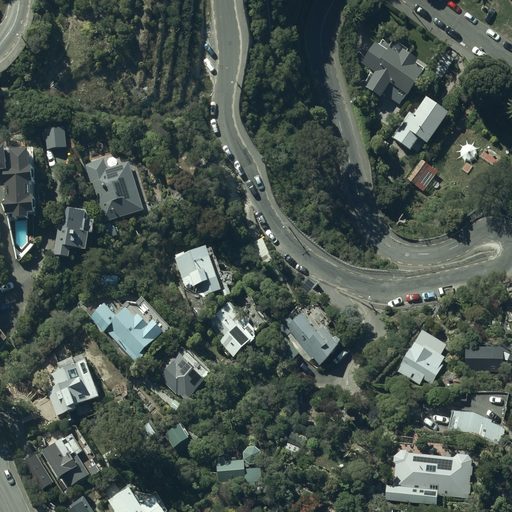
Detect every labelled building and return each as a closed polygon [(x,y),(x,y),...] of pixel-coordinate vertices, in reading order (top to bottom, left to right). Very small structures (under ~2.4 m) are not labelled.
[(375,38),(357,63),(372,74),(362,89),(380,102),(385,95),(399,105),(405,96),(408,98),(425,74),(415,67),(419,62),(400,49),(397,53),(375,38)] [(449,114),(425,98),(411,118),(410,117),(394,140),(410,152),(418,141),(426,147),(449,114)] [(64,128),(45,129),(47,150),(66,149),(64,128)] [(508,158),(461,128),(426,181),(447,195),(454,184),(462,189),(466,183),(484,195),(508,158)] [(4,152),(4,149),(0,149),(0,170),(3,171),(5,215),(12,215),(12,220),(28,220),(28,214),(34,214),(32,168),(28,168),(28,151),(4,152)] [(103,223),(143,211),(127,163),(107,169),(103,159),(84,165),(103,223)] [(85,213),(66,209),(61,229),(58,228),(53,255),(69,258),(71,249),(84,252),(88,234),(81,232),(85,213)] [(272,261),(263,239),(250,244),(259,266),(272,261)] [(207,248),(174,259),(185,291),(200,286),(204,298),(221,292),(207,248)] [(118,275),(101,276),(101,290),(119,289),(118,275)] [(219,343),(233,357),(259,332),(230,303),(208,325),(222,340),(219,343)] [(105,304),(90,318),(103,333),(106,331),(135,363),(146,353),(143,350),(162,333),(152,321),(148,325),(139,315),(135,318),(127,309),(117,318),(105,304)] [(319,334),(303,315),(287,328),(318,364),(336,348),(322,331),(319,334)] [(446,344),(422,330),(396,374),(418,386),(422,380),(430,384),(445,358),(440,355),(446,344)] [(299,353),(290,344),(282,352),(290,361),(299,353)] [(54,389),(46,392),(56,417),(76,410),(75,407),(100,397),(84,354),(74,358),(70,347),(55,352),(57,359),(64,357),(65,361),(57,364),(60,371),(63,370),(64,372),(50,377),(54,389)] [(503,348),(463,348),(463,373),(503,373),(503,368),(511,371),(511,353),(503,353),(503,348)] [(180,356),(158,377),(176,395),(178,393),(186,401),(206,381),(180,356)] [(460,411),(452,411),(448,432),(502,441),(510,396),(492,393),(466,393),(466,401),(460,401),(460,411)] [(178,426),(165,434),(178,454),(191,446),(178,426)] [(56,445),(53,441),(44,447),(46,450),(41,453),(58,480),(62,478),(68,489),(89,476),(82,466),(95,458),(78,431),(56,445)] [(303,448),(288,442),(283,454),(298,460),(303,448)] [(242,448),(243,460),(216,462),(217,483),(242,481),(242,490),(264,488),(261,447),(242,448)] [(386,501),(437,506),(437,496),(469,498),(472,461),(471,460),(471,459),(470,459),(470,458),(469,458),(469,457),(468,457),(467,456),(466,456),(466,455),(465,455),(464,455),(463,455),(462,455),(461,455),(460,455),(459,455),(458,455),(457,455),(457,456),(456,456),(455,456),(455,457),(454,457),(453,458),(408,454),(408,453),(407,452),(406,452),(405,451),(404,451),(403,451),(402,451),(401,451),(400,451),(399,451),(398,452),(397,452),(396,453),(395,454),(395,455),(394,455),(394,456),(394,457),(393,458),(393,459),(393,460),(393,461),(394,462),(394,463),(394,464),(395,465),(393,487),(386,487),(386,501)] [(45,491),(54,485),(35,455),(26,461),(45,491)] [(128,488),(110,501),(117,511),(115,511),(162,511),(154,499),(141,508),(128,488)] [(92,511),(83,499),(63,511),(92,511)]
